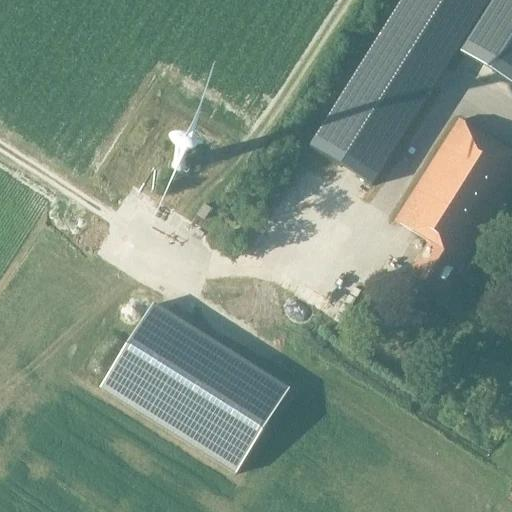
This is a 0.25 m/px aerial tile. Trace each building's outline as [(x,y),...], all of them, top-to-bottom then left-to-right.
[(401,0),(309,148),(373,188),(490,0),(401,0)] [(407,277),(437,297),(449,276),(453,278),(511,185),(511,156),(460,122),(393,222),(428,246),(407,277)] [(179,160),(178,160),(177,160),(176,160),(175,161),(174,161),(174,162),(173,162),(173,163),(172,164),(172,165),(172,166),(172,167),(172,168),(172,169),(172,170),(173,170),(173,171),(174,172),(175,173),(176,173),(177,174),(178,174),(179,174),(180,174),(181,174),(181,173),(182,173),(183,172),(184,172),(184,171),(185,171),(185,170),(185,169),(186,169),(186,168),(186,167),(186,166),(186,165),(185,164),(185,163),(184,162),(183,161),(182,161),(182,160),(181,160),(180,160),(179,160)] [(347,241),(332,257),(351,275),(366,260),(347,241)] [(287,391),(152,306),(99,391),(234,476),(287,391)]
